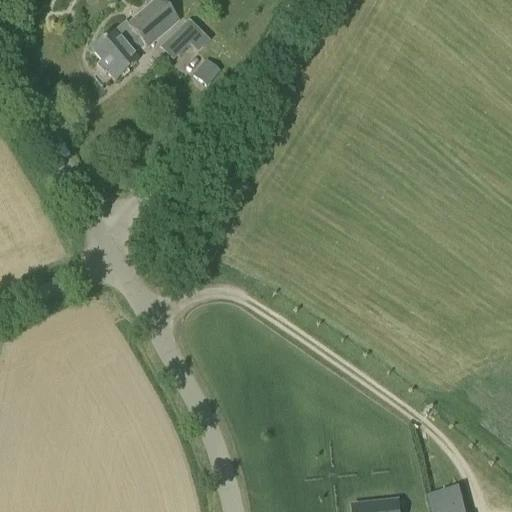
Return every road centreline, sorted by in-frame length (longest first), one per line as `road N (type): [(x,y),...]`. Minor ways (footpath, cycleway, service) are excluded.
road 1 (unclassified): [(99,232),(209,146),(296,0)]
road 2 (tertiary): [(233,511),(215,449),(116,262)]
road 3 (tertiary): [(99,232),(0,56)]
road 4 (unclassified): [(0,314),(116,262)]
